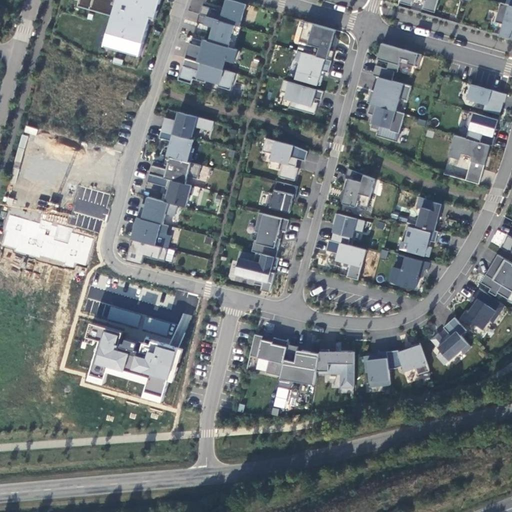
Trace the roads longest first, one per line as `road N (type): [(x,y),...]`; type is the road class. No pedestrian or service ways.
road 1 (residential): [(235,297),(120,267),(105,248),(182,0)]
road 2 (residential): [(511,147),(479,229),(422,306),(378,322),(294,313)]
road 3 (tertiary): [(209,478),(511,415)]
road 4 (residential): [(294,313),(367,26)]
road 5 (tertiary): [(0,495),(209,478)]
road 6 (residential): [(235,297),(208,416),(209,478)]
road 7 (residential): [(367,26),(511,65)]
